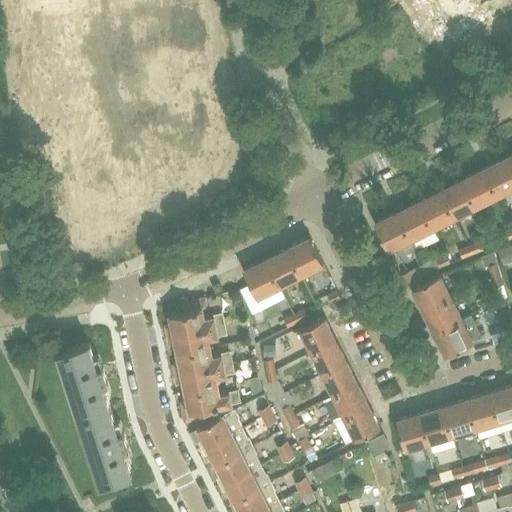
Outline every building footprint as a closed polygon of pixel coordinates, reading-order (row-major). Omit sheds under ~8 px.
[(157,118),(87,130),(98,200),(224,179),(213,114),(221,113),(201,0),(134,0),(153,108),(156,108),(157,118)] [(511,0),(436,0),(452,31),(511,1),(511,0)] [(81,51),(56,55),(57,64),(83,60),(81,51)] [(511,168),(506,156),(484,167),(497,192),(511,184),(511,168)] [(484,167),(463,178),(475,203),(497,192),(484,167)] [(463,178),(441,189),(454,214),(475,203),(463,178)] [(441,189),(419,200),(432,225),(454,214),(441,189)] [(419,200),(397,211),(410,236),(432,225),(419,200)] [(388,247),(410,236),(397,211),(375,222),(388,247)] [(511,227),(503,231),(507,240),(511,237),(511,227)] [(310,236),(288,247),(300,273),(323,261),(310,236)] [(473,253),(483,249),(480,240),(469,244),(473,253)] [(462,257),(473,253),(469,244),(458,248),(462,257)] [(288,247),(266,258),(279,283),(300,273),(288,247)] [(439,266),(450,262),(446,253),(436,257),(439,266)] [(244,269),(251,282),(257,295),(279,283),(266,258),(244,269)] [(500,272),(497,261),(487,264),(490,275),(500,272)] [(405,283),(414,279),(409,269),(400,273),(405,283)] [(503,283),(500,272),(490,275),(497,299),(506,295),(503,283)] [(439,274),(413,286),(424,309),(450,296),(439,274)] [(212,284),(215,291),(222,288),(219,281),(212,284)] [(341,297),(336,288),(327,293),(331,301),(341,297)] [(204,317),(202,307),(207,306),(205,295),(179,301),(181,311),(170,313),(172,323),(165,325),(167,334),(225,322),(222,311),(213,313),(213,315),(204,317)] [(424,309),(435,331),(461,318),(450,296),(424,309)] [(304,307),(293,312),(298,321),(308,315),(304,307)] [(283,318),(288,326),(298,321),(293,312),(283,318)] [(301,328),(312,350),(334,338),(323,316),(301,328)] [(447,353),(470,340),(472,339),(461,318),(435,331),(447,353)] [(208,336),(217,334),(218,335),(227,333),(225,322),(167,334),(169,343),(176,342),(178,351),(210,345),(208,336)] [(312,350),(323,372),(345,360),(334,338),(312,350)] [(108,379),(103,364),(98,366),(90,340),(58,350),(79,416),(111,406),(103,381),(108,379)] [(264,343),(264,356),(276,356),(276,343),(264,343)] [(212,355),(210,345),(178,351),(180,361),(173,363),(175,372),(233,360),(230,350),(221,352),(222,353),(212,355)] [(273,357),(263,359),(266,374),(276,368),(273,357)] [(216,375),(225,372),(225,374),(235,372),(233,360),(175,372),(177,381),(184,380),(186,390),(218,384),(216,375)] [(323,372),(334,393),(356,382),(345,360),(323,372)] [(278,378),(276,368),(266,374),(268,381),(278,378)] [(367,404),(356,382),(334,393),(335,395),(326,399),(331,409),(340,404),(345,415),(367,404)] [(281,383),(269,385),(275,397),(285,391),(281,383)] [(204,416),(202,407),(225,403),(231,401),(231,403),(241,401),(238,388),(229,390),(229,391),(220,393),(218,384),(186,390),(188,400),(181,401),(183,411),(182,411),(184,420),(204,416)] [(511,384),(491,391),(499,418),(511,414),(511,384)] [(285,391),(275,397),(278,404),(292,397),(288,389),(285,391)] [(491,391),(467,398),(476,425),(499,418),(491,391)] [(467,398),(444,405),(452,432),(476,425),(467,398)] [(296,413),(290,403),(281,407),(287,418),(296,413)] [(269,404),(268,404),(258,409),(262,417),(273,411),(269,404)] [(345,415),(356,437),(379,426),(367,404),(345,415)] [(444,405),(421,412),(429,439),(452,432),(444,405)] [(129,445),(124,429),(119,431),(111,406),(79,416),(100,482),(132,472),(124,446),(129,445)] [(223,413),(198,425),(204,437),(201,439),(204,446),(243,427),(237,416),(239,416),(235,407),(224,413),(223,413)] [(277,419),(273,411),(262,417),(266,424),(277,419)] [(397,419),(405,447),(429,439),(421,412),(397,419)] [(287,418),(291,427),(298,440),(307,435),(300,422),(296,413),(287,418)] [(210,450),(216,462),(253,444),(249,436),(248,436),(243,427),(204,446),(207,452),(210,450)] [(372,455),(389,447),(391,446),(383,431),(365,440),(372,455)] [(307,435),(298,440),(303,449),(311,445),(307,435)] [(287,440),(286,440),(276,445),(280,453),(291,447),(287,440)] [(219,475),(222,482),(261,462),(256,452),(257,452),(253,444),(216,462),(222,474),(219,475)] [(295,455),(291,447),(280,453),(283,461),(295,455)] [(498,454),(501,463),(507,462),(509,461),(511,465),(511,464),(511,461),(509,451),(498,454)] [(326,482),(351,474),(345,457),(320,466),(326,482)] [(472,461),(462,465),(465,474),(476,471),(472,461)] [(229,487),(234,498),(271,480),(267,472),(266,472),(261,462),(222,482),(225,488),(229,487)] [(451,468),(454,477),(454,478),(465,474),(462,465),(451,468)] [(431,484),(442,481),(439,471),(428,475),(431,484)] [(498,473),(490,475),(494,488),(502,485),(498,473)] [(481,478),(482,479),(485,490),(494,488),(490,475),(481,478)] [(294,481),(298,489),(309,483),(305,476),(294,481)] [(237,511),(251,511),(279,498),(274,489),(275,488),(271,480),(234,498),(241,510),(237,511)] [(302,497),(313,491),(309,483),(298,489),(302,497)] [(461,484),(452,486),(456,499),(464,497),(461,484)] [(444,489),(444,490),(448,501),(456,499),(452,486),(444,489)] [(302,497),(306,503),(316,498),(313,491),(302,497)] [(343,511),(356,511),(361,511),(356,496),(340,501),(343,511)] [(285,511),(279,498),(251,511),(285,511)] [(413,498),(406,500),(405,501),(408,511),(411,511),(417,511),(413,498)] [(398,511),(408,511),(405,501),(396,503),(398,511)] [(508,504),(499,506),(500,511),(511,511),(511,503),(508,505),(508,504)]
